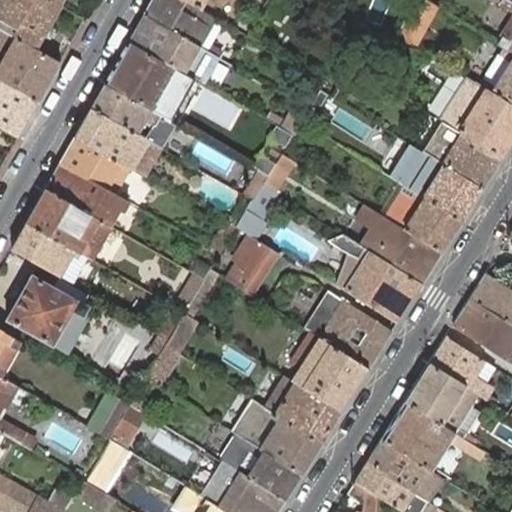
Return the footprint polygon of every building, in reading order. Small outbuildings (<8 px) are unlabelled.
[(0,29),(35,48),(60,5),(50,0),(0,0),(0,19),(1,21),(0,22),(0,29)] [(152,0),(144,15),(201,47),(208,51),(218,57),(222,51),(211,45),(223,22),(200,9),(186,1),(185,0),(152,0)] [(185,0),(186,1),(200,9),(205,0),(185,0)] [(217,0),(216,2),(237,12),(243,0),(217,0)] [(415,45),(437,5),(427,0),(417,0),(397,35),(415,45)] [(511,2),(508,0),(502,0),(501,3),(502,6),(511,12),(511,21),(498,43),(503,47),(511,52),(511,2)] [(144,15),(129,42),(176,68),(193,78),(208,51),(201,47),(144,15)] [(0,79),(38,101),(60,62),(35,48),(0,29),(0,79)] [(129,42),(104,85),(152,111),(176,68),(129,42)] [(511,105),(511,52),(503,47),(499,54),(500,56),(509,61),(494,85),(485,80),(483,79),(479,85),(484,88),(511,105)] [(509,61),(500,56),(485,80),(494,85),(509,61)] [(0,126),(17,136),(38,101),(0,79),(0,126)] [(501,157),(511,139),(511,105),(484,88),(479,85),(474,82),(450,119),(446,116),(443,121),(455,129),(457,130),(501,157)] [(104,85),(91,109),(134,133),(141,138),(147,140),(161,148),(175,124),(171,122),(158,114),(152,111),(104,85)] [(309,109),(315,98),(305,92),(299,103),(309,109)] [(294,133),(301,122),(309,109),(299,103),(297,101),(282,127),(294,133)] [(91,109),(75,137),(118,162),(130,168),(131,169),(145,177),(161,148),(147,140),(141,138),(134,133),(91,109)] [(481,189),(501,157),(457,130),(455,129),(443,121),(423,153),(435,160),(444,166),(481,189)] [(75,137),(60,163),(109,191),(114,194),(130,168),(118,162),(75,137)] [(461,220),(481,189),(444,166),(435,160),(423,153),(418,150),(414,156),(431,167),(424,178),(407,167),(398,181),(416,192),(417,193),(425,197),(461,220)] [(274,191),(293,161),(282,154),(268,176),(263,184),(274,191)] [(60,163),(45,189),(100,221),(110,226),(121,232),(129,217),(123,213),(129,202),(119,197),(114,194),(109,191),(60,163)] [(263,184),(268,176),(257,170),(241,194),(243,194),(253,200),(263,184)] [(416,192),(398,181),(378,213),(384,218),(401,191),(414,199),(417,193),(416,192)] [(258,217),(274,191),(263,184),(253,200),(247,210),(246,210),(236,227),(249,235),(256,240),(267,222),(258,217)] [(45,189),(27,223),(80,253),(81,254),(88,258),(91,259),(110,226),(100,221),(45,189)] [(441,252),(461,220),(425,197),(417,193),(414,199),(401,191),(384,218),(404,230),(441,252)] [(421,284),(441,252),(404,230),(384,218),(378,213),(365,206),(357,219),(372,228),(360,246),(365,248),(421,284)] [(27,223),(12,249),(39,264),(60,276),(74,284),(88,258),(81,254),(80,253),(27,223)] [(397,323),(421,284),(365,248),(360,246),(342,235),(328,239),(351,256),(339,286),(397,323)] [(198,260),(192,272),(197,275),(204,279),(211,269),(211,268),(198,260)] [(60,276),(39,264),(32,275),(6,319),(68,354),(77,340),(81,332),(89,317),(84,315),(88,308),(53,288),(60,276)] [(192,319),(220,275),(211,269),(204,279),(185,312),(184,314),(192,319)] [(486,274),(470,299),(511,324),(511,290),(486,274)] [(185,312),(204,279),(197,275),(177,308),(185,312)] [(255,298),(268,306),(271,300),(259,292),(255,298)] [(368,369),(391,331),(335,295),(331,292),(306,331),(311,333),(320,339),(368,369)] [(511,324),(470,299),(453,325),(511,361),(511,324)] [(197,321),(192,319),(184,314),(179,322),(169,338),(166,344),(178,352),(197,321)] [(169,338),(179,322),(169,316),(159,332),(169,338)] [(0,330),(0,377),(1,378),(6,370),(0,367),(0,352),(5,344),(17,350),(21,343),(0,330)] [(159,355),(166,344),(169,338),(159,332),(158,332),(149,349),(159,355)] [(341,411),(368,369),(320,339),(311,333),(293,362),(302,367),(293,381),(295,383),(341,411)] [(446,337),(429,364),(478,394),(485,398),(492,386),(473,375),(483,359),(446,337)] [(0,352),(0,367),(6,370),(17,350),(5,344),(0,352)] [(181,354),(178,352),(166,344),(159,355),(146,377),(160,386),(181,354)] [(429,364),(405,401),(454,433),(470,407),(478,394),(429,364)] [(501,386),(511,393),(511,377),(508,375),(501,386)] [(0,404),(5,407),(17,387),(1,378),(0,377),(0,404)] [(321,443),(341,411),(295,383),(293,381),(285,377),(266,408),(275,414),(321,443)] [(107,392),(86,426),(103,436),(109,439),(110,438),(111,437),(117,427),(117,426),(124,413),(128,408),(130,404),(107,392)] [(301,475),(321,443),(275,414),(266,408),(252,398),(231,431),(233,432),(254,445),(260,449),(301,475)] [(405,401),(381,439),(431,470),(454,433),(405,401)] [(0,431),(22,443),(26,435),(0,420),(0,415),(5,407),(0,404),(0,431)] [(470,407),(454,433),(461,436),(462,437),(466,431),(478,412),(470,407)] [(142,418),(128,408),(124,413),(117,426),(117,427),(111,437),(126,445),(132,436),(142,418)] [(462,437),(479,447),(482,441),(466,431),(462,437)] [(285,499),(301,475),(260,449),(254,445),(233,432),(216,458),(231,467),(238,471),(242,473),(285,499)] [(26,435),(22,443),(30,448),(36,437),(27,433),(26,435)] [(103,436),(98,445),(104,448),(109,439),(103,436)] [(477,459),(483,450),(479,447),(462,437),(461,436),(455,445),(477,459)] [(427,501),(442,477),(431,470),(381,439),(368,460),(423,496),(421,498),(427,501)] [(94,442),(88,454),(97,459),(101,453),(104,448),(98,445),(94,442)] [(97,459),(91,471),(104,478),(115,461),(101,453),(97,459)] [(396,508),(403,511),(412,511),(421,498),(423,496),(368,460),(354,482),(366,489),(396,508)] [(227,511),(277,511),(285,499),(242,473),(238,471),(231,467),(210,501),(213,503),(220,507),(227,511)] [(0,474),(0,504),(6,493),(11,481),(0,474)] [(116,500),(84,480),(76,494),(105,511),(108,511),(112,506),(116,500)] [(12,511),(26,490),(11,481),(6,493),(0,504),(0,506),(9,511),(12,511)] [(348,492),(364,500),(366,489),(354,482),(348,492)] [(47,502),(65,511),(74,498),(56,487),(47,502)] [(30,511),(39,497),(26,490),(12,511),(30,511)] [(64,511),(65,511),(47,502),(39,497),(30,511),(64,511)] [(135,511),(116,500),(112,506),(120,511),(135,511)] [(227,511),(220,507),(213,503),(208,511),(209,511),(227,511)]
